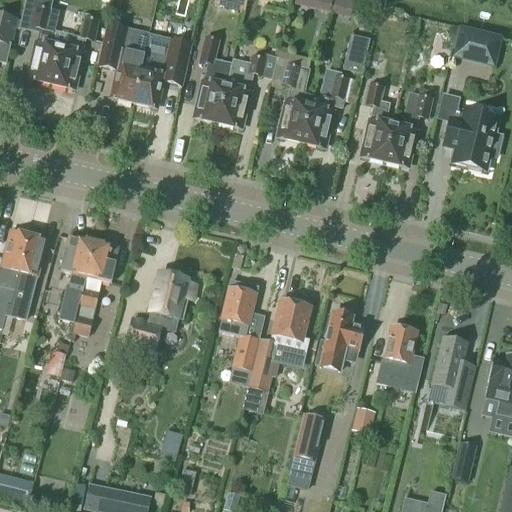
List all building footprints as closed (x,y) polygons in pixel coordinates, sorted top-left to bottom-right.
[(28,80),(52,86),(64,37),(54,35),(59,15),(50,13),(53,2),(44,0),(25,0),(19,28),(40,33),(28,80)] [(244,15),(247,0),(214,0),(212,8),(244,15)] [(295,0),(294,6),(311,11),(313,0),(295,0)] [(367,10),(354,15),(361,30),(374,25),(367,10)] [(0,64),(7,66),(11,49),(17,22),(8,20),(0,18),(0,64)] [(93,45),(98,24),(83,21),(79,40),(64,37),(52,86),(73,91),(84,43),(93,45)] [(108,27),(98,68),(118,73),(111,100),(132,105),(140,72),(149,36),(108,26),(108,27)] [(452,62),(495,72),(502,41),(460,30),(452,62)] [(140,72),(132,105),(154,110),(161,83),(180,88),(184,73),(190,46),(157,38),(149,36),(140,72)] [(208,67),(196,120),(218,125),(227,90),(226,90),(231,67),(223,65),(215,63),(219,44),(205,41),(199,65),(208,67)] [(360,77),(368,45),(352,41),(344,74),(360,77)] [(271,83),(276,62),(265,59),(264,63),(250,59),(248,67),(232,63),(231,67),(226,90),(227,90),(218,125),(238,130),(247,95),(249,95),(253,79),(271,83)] [(271,83),(282,86),(281,89),(290,91),(279,140),(301,144),(309,109),(301,107),(310,74),(300,71),(300,68),(276,62),(271,83)] [(309,109),(301,144),(322,149),(330,114),(332,115),(333,111),(342,114),(344,106),(355,109),(360,85),(341,81),(342,77),(325,73),(320,97),(319,101),(311,99),(309,109)] [(358,158),(384,164),(392,128),(385,126),(389,107),(381,105),(384,91),(369,88),(365,108),(374,110),(371,123),(366,122),(358,158)] [(426,123),(431,102),(432,102),(433,98),(429,94),(424,93),(419,95),(418,99),(408,97),(400,130),(392,128),(384,164),(410,170),(418,134),(414,133),(417,121),(426,123)] [(445,148),(456,151),(452,166),(470,170),(469,173),(481,176),(482,173),(486,174),(490,159),(497,161),(502,140),(495,138),(498,123),(465,115),(463,125),(451,122),(445,148)] [(0,271),(0,270),(0,333),(1,333),(4,323),(5,319),(7,312),(9,313),(28,237),(15,234),(14,237),(9,236),(0,271)] [(7,312),(5,319),(24,324),(25,321),(36,280),(37,280),(46,245),(40,244),(41,240),(28,237),(9,313),(7,312)] [(62,306),(59,324),(73,327),(77,309),(93,246),(76,241),(76,242),(68,240),(59,276),(72,279),(70,289),(66,288),(62,306)] [(93,246),(77,309),(94,313),(98,297),(98,296),(101,285),(109,287),(118,252),(110,250),(93,246)] [(242,259),(234,257),(230,270),(239,272),(242,259)] [(174,322),(179,323),(184,302),(189,303),(192,289),(182,287),(183,283),(158,278),(149,316),(154,317),(151,328),(132,324),(125,353),(154,360),(161,327),(172,330),(174,322)] [(229,286),(217,336),(238,341),(230,371),(236,372),(252,376),(259,345),(258,344),(244,341),(250,317),(257,293),(229,286)] [(252,376),(248,393),(267,398),(275,367),(281,369),(286,351),(306,356),(309,344),(301,342),(309,313),(280,305),(272,339),(270,348),(259,345),(252,376)] [(320,345),(317,357),(322,358),(319,370),(339,375),(341,363),(350,365),(355,363),(356,355),(362,333),(350,330),(352,322),(347,321),(348,318),(346,315),(340,313),(337,315),(336,318),(331,317),(325,346),(320,345)] [(74,327),(71,338),(88,342),(92,324),(75,320),(74,327)] [(390,332),(376,388),(391,391),(391,389),(415,395),(422,363),(412,361),(417,338),(390,332)] [(462,369),(467,349),(442,343),(442,341),(441,341),(430,390),(431,390),(431,389),(448,393),(444,409),(464,414),(463,415),(465,416),(475,370),(474,370),(474,371),(462,369)] [(65,358),(51,354),(45,378),(59,382),(61,372),(65,358)] [(491,363),(486,384),(489,385),(484,404),(497,407),(494,421),(511,425),(511,359),(505,358),(503,366),(491,363)] [(72,386),(74,375),(61,372),(59,382),(59,383),(72,386)] [(68,399),(70,392),(60,389),(58,397),(68,399)] [(369,439),(374,416),(355,411),(350,434),(369,439)] [(9,420),(0,417),(0,429),(7,431),(9,420)] [(304,421),(295,460),(313,464),(322,426),(304,421)] [(467,489),(475,452),(459,448),(451,485),(467,489)] [(511,511),(511,471),(510,471),(500,511),(511,511)] [(177,498),(189,500),(191,491),(194,476),(182,473),(179,488),(179,489),(177,498)] [(306,494),(309,479),(291,474),(288,489),(306,494)] [(15,503),(28,506),(31,497),(31,495),(33,486),(20,483),(15,503)] [(146,511),(148,503),(87,490),(82,511),(146,511)] [(64,511),(67,504),(41,497),(41,498),(31,495),(28,506),(52,511),(64,511)] [(442,511),(445,500),(430,496),(427,508),(426,511),(442,511)] [(269,511),(271,506),(257,502),(254,511),(269,511)]
